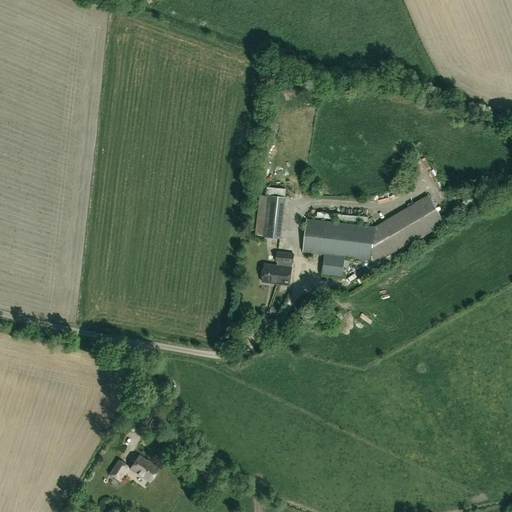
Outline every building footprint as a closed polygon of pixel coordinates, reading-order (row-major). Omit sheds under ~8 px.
[(420,154),(426,161),(429,159),(424,151),(420,154)] [(259,195),(255,235),(281,238),(286,198),(259,195)] [(375,226),(371,260),(386,256),(444,223),(428,195),(375,226)] [(339,256),(345,257),(371,260),(375,226),(307,219),(303,252),(325,255),(339,256)] [(262,282),(271,283),(290,286),(292,267),(292,264),(293,264),(294,254),(276,251),(275,262),(277,262),(277,265),(264,263),(262,282)] [(325,255),(322,275),(343,278),(345,257),(339,256),(325,255)] [(274,315),(277,309),(272,306),(269,313),(274,315)] [(216,477),(194,450),(188,455),(191,459),(190,460),(208,483),(216,477)] [(158,468),(138,455),(129,469),(149,482),(158,468)] [(118,460),(108,474),(118,481),(128,466),(118,460)]
